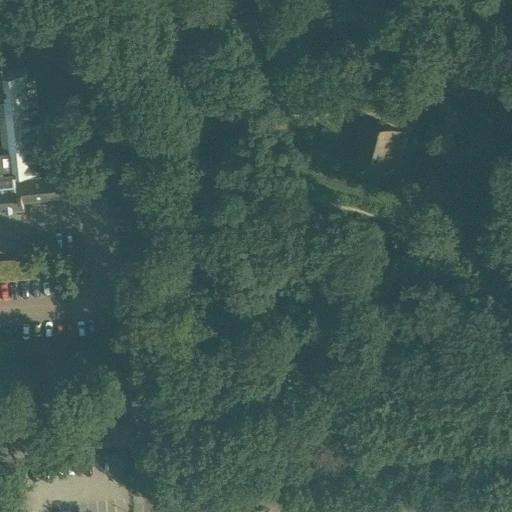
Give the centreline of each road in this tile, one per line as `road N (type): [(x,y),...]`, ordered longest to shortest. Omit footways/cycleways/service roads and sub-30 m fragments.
road 1 (secondary): [(150,395),(511,357)]
road 2 (secondary): [(0,411),(150,395)]
